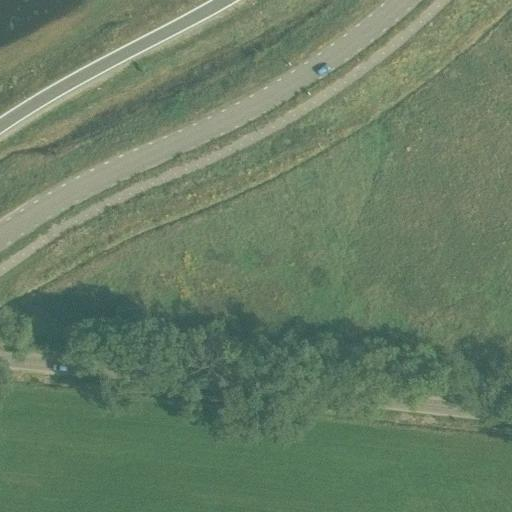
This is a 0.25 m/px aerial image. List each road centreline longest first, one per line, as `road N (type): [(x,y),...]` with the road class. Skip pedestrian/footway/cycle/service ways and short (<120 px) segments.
road 1 (unclassified): [(511,415),(0,358)]
road 2 (secondary): [(310,72),(0,236)]
road 3 (trunk): [(0,125),(223,0)]
